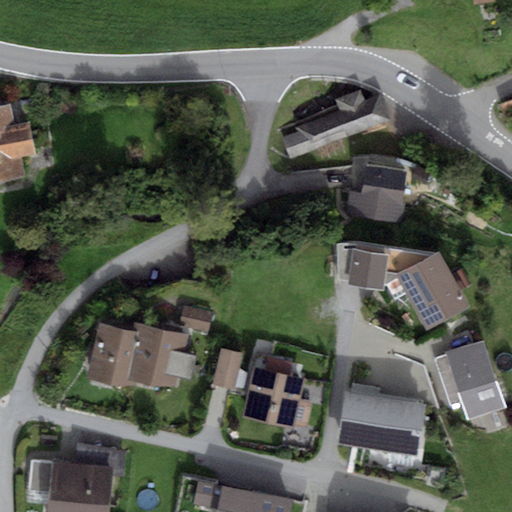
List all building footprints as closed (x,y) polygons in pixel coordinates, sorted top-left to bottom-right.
[(335,100),(340,110),(365,100),(360,89),(335,100)] [(296,132),(283,138),(291,159),(389,120),(379,94),(365,100),(340,110),(295,128),(296,132)] [(511,121),(511,100),(500,105),(507,123),(511,121)] [(10,105),(0,106),(0,181),(25,177),(21,157),(35,154),(29,122),(14,125),(10,105)] [(406,171),(366,165),(361,193),(349,191),(345,214),(398,223),(406,171)] [(387,248),(356,243),(351,273),(382,278),(383,273),(387,248)] [(383,273),(395,275),(425,331),(469,308),(439,252),(433,255),(387,248),(383,273)] [(211,312),(183,305),(179,325),(207,332),(211,312)] [(127,380),(136,382),(176,391),(179,378),(189,381),(195,356),(183,353),(188,335),(136,322),(133,332),(139,333),(127,380)] [(133,332),(100,325),(88,378),(134,388),(136,382),(127,380),(139,333),(133,332)] [(507,407),(484,339),(444,352),(445,354),(434,358),(449,405),(460,401),(467,420),(507,407)] [(243,353),(220,348),(212,384),(234,389),(243,353)] [(266,370),(254,367),(242,418),(294,430),(294,426),(308,429),(313,403),(300,400),(304,379),(290,375),(292,363),(268,357),(266,370)] [(426,404),(345,393),(338,445),(419,457),(426,404)] [(75,463),(30,460),(27,492),(48,493),(47,511),(109,511),(112,476),(123,477),(125,452),(77,441),(75,463)] [(290,511),(293,499),(198,482),(194,507),(216,511),(215,511),(290,511)]
